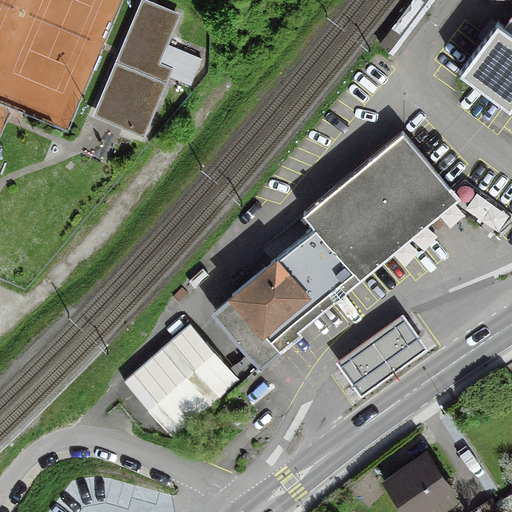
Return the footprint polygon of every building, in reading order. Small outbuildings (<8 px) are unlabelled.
[(433,0),(415,0),(381,43),(392,52),(433,0)] [(511,10),(501,26),(495,21),(457,71),(507,109),(511,102),(511,10)] [(137,33),(106,107),(130,117),(153,64),(167,70),(166,73),(182,80),(192,57),(137,33)] [(301,212),(312,226),(351,272),(352,273),(450,192),(400,131),(301,212)] [(257,367),(277,351),(268,340),(351,272),(312,226),(210,310),(257,367)] [(402,319),(338,364),(361,398),(426,353),(402,319)] [(233,383),(191,334),(129,387),(171,436),(233,383)] [(386,481),(408,511),(437,511),(454,501),(447,490),(423,455),(386,481)] [(496,511),(489,499),(475,507),(477,511),(496,511)]
